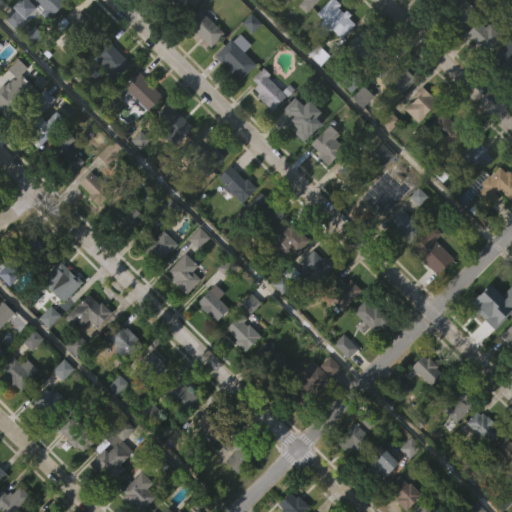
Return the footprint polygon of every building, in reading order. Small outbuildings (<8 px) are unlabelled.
[(63,0),(46,20),(30,6),(20,16),(23,19),(14,28),(2,16),(11,7),(9,5),(13,1),(11,0),(25,0),(26,1),(27,0),(63,0)] [(150,1),(151,0),(121,0),(145,23),(159,9),(150,1)] [(189,0),(180,9),(170,0),(189,0)] [(261,0),(277,15),(291,0),(261,0)] [(338,0),(341,3),(338,6),(343,12),(346,9),(351,13),(348,16),(355,23),(341,37),(332,28),(321,38),(313,30),(323,19),(316,12),(328,0),(338,0)] [(464,0),(475,10),(456,28),(447,20),(453,14),(446,7),(447,5),(442,0),(464,0)] [(442,23),(426,6),(410,21),(426,37),(442,23)] [(207,8),(216,17),(211,21),(221,32),(207,46),(182,23),(197,8),(202,13),(207,8)] [(200,35),(170,9),(158,24),(182,45),(186,40),(192,45),(200,35)] [(301,38),(296,43),(304,51),(324,30),(302,9),(287,25),(301,38)] [(95,33),(77,52),(61,36),(66,31),(63,28),(80,10),(89,20),(86,24),(95,33)] [(476,19),(483,26),(487,22),(499,35),(482,52),(464,32),(476,19)] [(47,57),(65,40),(46,21),(27,38),(22,33),(11,44),(13,45),(2,56),(12,67),(36,45),(47,57)] [(360,28),(379,46),(366,61),(361,56),(355,62),(338,46),(345,38),(348,41),(360,28)] [(440,42),(461,63),(475,48),(454,28),(440,42)] [(240,32),(251,44),(244,51),(256,63),(242,77),(235,71),(234,72),(229,67),(231,65),(225,60),(223,63),(215,55),(231,38),(233,40),(240,32)] [(329,36),(316,50),(342,74),(354,60),(329,36)] [(110,44),(131,64),(124,71),(122,69),(112,80),(102,70),(104,68),(95,59),(94,61),(89,56),(93,52),(92,51),(104,38),(110,44)] [(511,54),(511,78),(511,79),(489,58),(502,44),(511,54)] [(222,70),(197,47),(184,61),(208,84),(222,70)] [(24,78),(35,88),(8,119),(0,111),(0,83),(2,85),(11,77),(12,79),(14,77),(4,68),(15,56),(26,66),(24,67),(29,72),(24,78)] [(464,72),(482,91),(499,75),(481,56),(464,72)] [(394,65),(400,70),(403,67),(414,78),(390,104),(380,94),(386,87),(376,78),(391,62),(394,65)] [(261,67),(268,73),(270,71),(285,85),(287,83),(293,89),(287,96),(284,94),(270,110),(254,95),(256,92),(251,87),(255,83),(250,79),(261,67)] [(239,118),(253,102),(241,90),(249,82),(236,70),(214,94),(239,118)] [(356,89),(368,79),(360,70),(348,79),(356,89)] [(144,78),(162,94),(148,109),(125,87),(141,71),(146,75),(144,78)] [(130,102),(107,81),(92,97),(115,118),(130,102)] [(511,113),(511,93),(502,83),(488,95),(508,117),(511,113)] [(434,101),(416,121),(402,109),(414,96),(413,94),(420,85),(432,95),(430,97),(434,101)] [(321,123),(302,142),(282,122),(288,116),(280,108),(293,95),(321,123)] [(5,106),(11,114),(0,123),(0,150),(4,154),(33,127),(19,112),(25,106),(16,96),(5,106)] [(379,122),(395,136),(414,116),(398,101),(379,122)] [(190,126),(171,146),(163,138),(169,132),(154,117),(169,102),(174,107),(173,108),(190,126)] [(260,107),(246,121),(271,147),(285,134),(260,107)] [(146,148),(160,133),(136,110),(122,126),(146,148)] [(447,116),(453,122),(458,116),(470,128),(448,150),(437,139),(439,137),(427,125),(441,110),(447,116)] [(34,111),(43,119),(45,118),(48,121),(47,123),(53,129),(36,148),(27,139),(31,134),(21,125),(34,111)] [(327,124),(339,134),(334,140),(342,147),(328,162),(307,143),(317,132),(319,133),(327,124)] [(414,160),(436,141),(422,126),(401,146),(414,160)] [(81,160),(65,177),(38,150),(55,134),(81,160)] [(306,137),(302,143),(294,137),(286,147),(293,153),(287,159),(306,175),(320,159),(315,156),(320,150),(306,137)] [(195,141),(200,146),(202,145),(208,151),(212,147),(222,156),(206,174),(181,149),(192,138),(195,141)] [(475,138),(486,148),(484,151),(490,157),(475,173),(452,150),(454,148),(455,149),(465,138),(470,143),(475,138)] [(154,152),(165,161),(160,168),(176,181),(190,163),(163,141),(154,152)] [(63,158),(54,149),(44,159),(39,154),(23,170),(36,184),(63,158)] [(428,163),(446,180),(458,167),(439,151),(428,163)] [(368,178),(354,193),(342,181),(345,178),(335,168),(347,157),(368,178)] [(238,174),(243,179),(245,177),(255,187),(239,203),(220,186),(223,183),(216,175),(227,164),(238,174)] [(139,187),(149,175),(137,165),(127,176),(139,187)] [(498,166),(504,171),(505,170),(508,171),(511,175),(511,196),(509,200),(498,189),(497,191),(495,189),(492,192),(496,196),(486,206),(475,196),(466,205),(464,205),(457,198),(483,171),(489,176),(498,166)] [(82,200),(67,182),(72,178),(65,170),(47,186),(69,211),(82,200)] [(88,170),(110,189),(95,205),(85,196),(87,193),(76,183),(88,170)] [(215,204),(224,191),(201,174),(192,187),(215,204)] [(105,203),(120,187),(110,177),(95,193),(105,203)] [(380,178),(388,186),(385,189),(391,195),(395,190),(401,196),(379,218),(357,196),(374,180),(376,182),(380,178)] [(268,204),(273,208),(274,207),(281,214),(260,237),(251,229),(261,219),(246,205),(259,192),(270,202),(268,204)] [(118,197),(128,207),(130,205),(143,217),(126,233),(104,211),(118,197)] [(240,241),(254,227),(228,203),(214,217),(240,241)] [(472,231),(483,242),(497,227),(508,238),(511,233),(511,216),(498,203),(472,231)] [(75,222),(97,242),(111,228),(89,207),(75,222)] [(422,228),(409,243),(394,229),(397,226),(391,221),(403,209),(422,228)] [(357,235),(378,257),(395,241),(374,219),(357,235)] [(285,223),(287,224),(289,222),(308,239),(294,253),(289,248),(284,253),(272,241),(276,237),(271,232),(283,220),(285,223)] [(162,231),(175,243),(168,251),(167,249),(154,263),(138,248),(146,240),(149,242),(161,230),(162,231)] [(267,265),(280,250),(259,230),(245,245),(267,265)] [(452,258),(435,274),(410,249),(426,232),(452,258)] [(54,256),(45,266),(35,258),(11,287),(0,277),(0,263),(9,253),(16,259),(34,238),(54,256)] [(386,262),(403,277),(416,262),(400,247),(386,262)] [(311,249),(319,258),(321,256),(324,259),(326,256),(334,264),(310,289),(296,275),(281,293),(270,283),(288,263),(297,272),(302,267),(300,265),(297,268),(291,262),(297,257),(300,260),(311,249)] [(196,281),(185,294),(168,279),(171,276),(165,271),(182,252),(195,265),(190,271),(199,278),(196,281)] [(58,261),(60,261),(80,281),(60,301),(39,280),(58,261)] [(185,276),(196,287),(207,275),(196,264),(185,276)] [(175,281),(161,268),(142,288),(156,301),(175,281)] [(511,268),(511,301),(503,310),(510,317),(497,330),(478,312),(480,310),(474,304),(486,292),(489,295),(495,290),(491,286),(511,268)] [(435,312),(450,298),(426,271),(410,286),(435,312)] [(336,277),(337,278),(338,277),(344,283),(348,278),(359,289),(336,313),(332,308),(335,305),(327,298),(330,295),(321,286),(332,274),(336,277)] [(332,304),(314,287),(300,303),(318,320),(332,304)] [(209,290),(216,295),(215,296),(228,309),(216,321),(199,308),(200,307),(196,303),(209,290)] [(190,309),(195,304),(184,291),(164,310),(184,331),(199,317),(190,309)] [(86,292),(96,303),(98,301),(109,311),(94,327),(86,319),(79,326),(73,320),(69,325),(62,318),(86,292)] [(19,310),(3,296),(0,300),(0,315),(8,323),(19,310)] [(77,318),(59,299),(39,317),(48,327),(56,319),(65,329),(77,318)] [(364,299),(371,307),(374,304),(389,319),(381,327),(378,325),(371,331),(351,311),(364,299)] [(241,322),(245,325),(247,324),(258,334),(244,349),(223,328),(240,311),(246,317),(241,322)] [(347,317),(343,321),(334,313),(323,326),(343,344),(358,327),(347,317)] [(511,342),(511,341),(508,344),(498,335),(511,320),(511,342)] [(116,322),(122,328),(124,326),(136,337),(134,339),(139,345),(126,358),(123,355),(120,358),(111,350),(115,346),(108,340),(107,341),(102,337),(116,322)] [(194,341),(215,360),(228,346),(217,337),(222,331),(212,322),(194,341)] [(78,367),(87,357),(95,365),(109,351),(87,330),(64,353),(78,367)] [(351,350),(372,370),(385,356),(364,336),(351,350)] [(0,388),(1,387),(0,386),(0,363),(12,349),(0,339),(0,338),(0,388)] [(36,356),(45,366),(59,353),(50,343),(36,356)] [(269,347),(274,351),(277,348),(285,356),(281,360),(285,364),(269,381),(252,365),(269,347)] [(167,369),(149,388),(134,374),(146,362),(144,360),(153,351),(164,362),(162,364),(167,369)] [(258,373),(240,354),(225,367),(243,387),(258,373)] [(420,354),(425,358),(426,356),(435,365),(434,367),(440,373),(428,385),(409,365),(420,354)] [(328,355),(340,367),(299,406),(284,391),(290,386),(287,383),(311,359),(317,365),(328,355)] [(19,361),(21,363),(26,357),(37,369),(30,376),(36,382),(26,392),(23,388),(20,390),(15,384),(13,386),(3,376),(4,374),(1,371),(15,357),(19,361)] [(511,358),(500,371),(511,383),(511,358)] [(121,393),(137,379),(121,362),(106,376),(121,393)] [(286,401),(265,378),(253,389),(274,412),(286,401)] [(178,381),(184,385),(185,383),(201,398),(185,412),(166,394),(178,381)] [(450,381),(473,403),(454,422),(441,409),(452,398),(449,396),(446,399),(439,393),(450,381)] [(47,386),(54,394),(58,390),(67,400),(47,419),(30,402),(47,386)] [(162,402),(150,391),(142,400),(153,410),(162,402)] [(409,404),(427,424),(441,411),(422,392),(409,404)] [(311,399),(289,420),(306,438),(339,406),(327,393),(316,404),(311,399)] [(0,407),(0,411),(16,429),(31,415),(12,396),(0,407)] [(207,410),(212,414),(214,412),(224,421),(222,424),(227,428),(216,441),(195,423),(207,410)] [(477,413),(479,414),(480,412),(486,416),(493,423),(492,425),(499,432),(486,444),(470,429),(465,434),(458,428),(475,410),(477,413)] [(68,417),(73,422),(75,420),(81,425),(84,422),(93,431),(90,434),(94,438),(81,452),(75,447),(73,449),(54,431),(68,417)] [(162,431),(184,450),(196,436),(174,417),(162,431)] [(132,428),(120,440),(131,450),(118,464),(122,467),(107,482),(87,462),(97,452),(92,448),(103,438),(122,418),(132,428)] [(370,438),(356,452),(351,447),(348,450),(346,448),(343,451),(333,442),(352,421),(370,438)] [(47,454),(59,436),(42,424),(30,443),(47,454)] [(439,447),(454,460),(472,441),(456,428),(439,447)] [(239,438),(250,450),(248,452),(252,456),(234,473),(222,461),(234,450),(231,447),(227,451),(221,444),(233,432),(239,438)] [(511,444),(511,473),(508,468),(499,477),(484,462),(493,453),(491,451),(504,437),(511,444)] [(394,469),(380,485),(359,465),(384,439),(391,446),(387,451),(400,463),(394,469)] [(486,482),(498,468),(476,447),(463,461),(486,482)] [(198,463),(193,470),(211,482),(221,466),(200,452),(195,460),(198,463)] [(336,481),(346,490),(350,485),(355,489),(368,474),(353,461),(336,481)] [(490,488),(510,509),(511,507),(511,480),(506,474),(490,488)] [(156,495),(140,511),(120,491),(137,475),(156,495)] [(400,478),(406,484),(408,483),(419,494),(403,510),(394,500),(396,498),(385,487),(397,475),(400,478)] [(223,499),(234,509),(248,494),(229,476),(222,485),(229,492),(223,499)] [(105,490),(101,486),(87,500),(98,511),(108,511),(132,491),(119,477),(105,490)] [(384,511),(396,500),(377,482),(358,501),(369,511),(384,511)] [(20,485),(32,496),(18,511),(8,511),(0,505),(0,491),(3,488),(9,493),(10,491),(13,493),(20,485)] [(288,492),(294,497),(295,495),(307,506),(302,511),(301,510),(299,511),(281,511),(278,509),(279,508),(275,505),(288,492)] [(411,511),(424,499),(435,510),(437,507),(442,511),(411,511)] [(146,511),(148,511),(138,502),(129,511),(146,511)]
